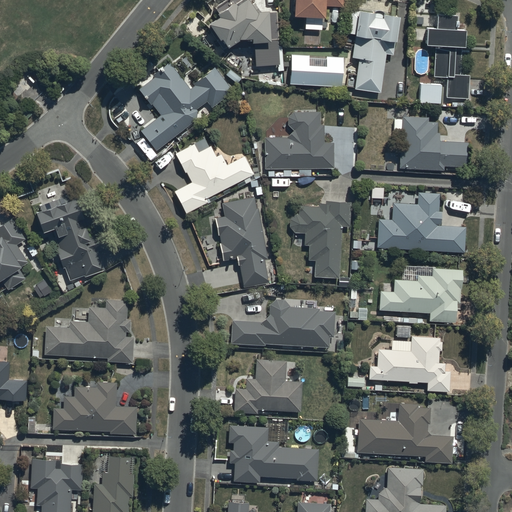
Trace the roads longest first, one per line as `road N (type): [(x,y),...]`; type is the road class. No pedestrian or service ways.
road 1 (residential): [(60,119),(136,203),(171,280),(184,379),(177,511)]
road 2 (residential): [(490,474),(511,99)]
road 3 (residential): [(60,119),(157,0)]
